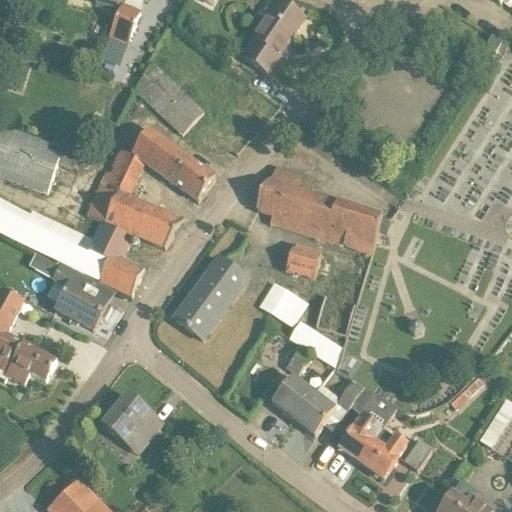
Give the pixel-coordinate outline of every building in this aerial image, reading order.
[(122,7),(124,0),(97,0),(96,5),(121,12),(122,7)] [(285,65),(274,57),(283,46),(289,50),(306,24),(274,2),(264,17),(269,21),(242,61),(273,82),(285,65)] [(122,7),(121,12),(110,39),(129,46),(141,14),(122,7)] [(504,46),(493,40),(483,56),(494,62),(504,46)] [(182,138),(184,137),(205,116),(152,66),(136,96),(182,138)] [(63,152),(0,128),(0,180),(46,197),(57,169),(63,152)] [(150,133),(133,157),(145,166),(198,206),(215,182),(150,133)] [(165,254),(185,226),(126,203),(145,166),(133,157),(132,159),(121,154),(109,175),(108,174),(87,218),(99,225),(133,241),(165,254)] [(381,235),(385,221),(385,219),(269,184),(260,216),(274,221),(272,229),(373,259),(381,235)] [(124,263),(133,241),(99,225),(92,243),(34,215),(32,218),(0,201),(0,236),(20,247),(63,267),(74,272),(89,280),(132,300),(145,273),(124,263)] [(394,224),(385,221),(381,235),(389,237),(394,224)] [(315,285),(316,284),(324,258),(295,249),(287,278),(315,285)] [(109,310),(117,297),(74,272),(63,267),(61,270),(38,256),(30,269),(54,283),(53,284),(56,286),(48,301),(60,307),(55,315),(95,336),(103,321),(106,323),(112,311),(109,310)] [(205,345),(250,284),(223,264),(177,324),(205,345)] [(295,332),(311,308),(276,287),(261,310),(295,332)] [(26,306),(1,293),(0,295),(0,373),(25,387),(32,376),(48,385),(59,365),(25,346),(9,338),(26,306)] [(347,340),(359,307),(329,296),(318,329),(347,340)] [(419,325),(412,328),(411,335),(417,340),(423,337),(424,329),(419,325)] [(337,373),(344,352),(303,326),(291,344),(337,373)] [(278,336),(270,331),(265,338),(273,343),(278,336)] [(288,372),(299,381),(315,361),(303,352),(288,372)] [(451,407),(458,414),(493,380),(485,373),(451,407)] [(273,409),(294,426),(316,398),(295,381),(273,409)] [(365,392),(354,385),(337,408),(348,416),(349,414),(365,392)] [(361,422),(338,454),(360,469),(361,467),(376,446),(385,433),(384,433),(397,413),(383,403),(366,393),(365,392),(349,414),(361,422)] [(315,442),(337,413),(316,398),(294,426),(315,442)] [(483,445),(498,451),(511,420),(511,403),(504,400),(483,445)] [(138,458),(163,429),(151,419),(149,422),(127,403),(105,429),(138,458)] [(361,467),(360,469),(385,486),(410,450),(409,449),(397,441),(396,440),(387,453),(377,446),(376,446),(361,467)] [(420,444),(405,466),(417,475),(432,452),(420,444)] [(107,511),(81,486),(53,511),(107,511)] [(484,511),(473,504),(469,511),(454,501),(446,511),(484,511)]
